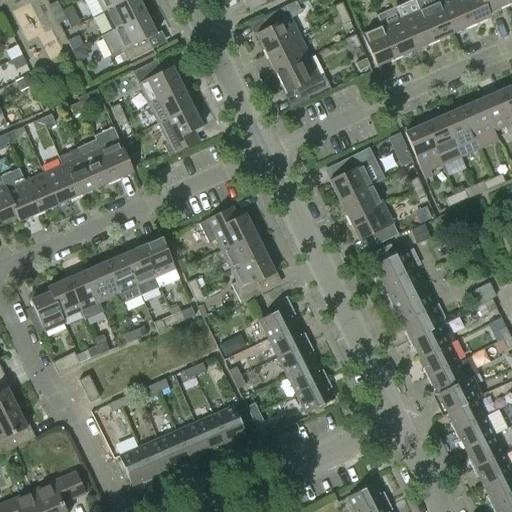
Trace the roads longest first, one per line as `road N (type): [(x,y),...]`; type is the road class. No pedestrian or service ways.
road 1 (residential): [(395,422),(268,155)]
road 2 (residential): [(0,266),(268,155)]
road 3 (residential): [(268,155),(511,43)]
road 4 (residential): [(121,511),(76,425),(45,392),(0,295)]
road 5 (residential): [(192,511),(395,422)]
road 6 (residential): [(268,155),(190,0)]
